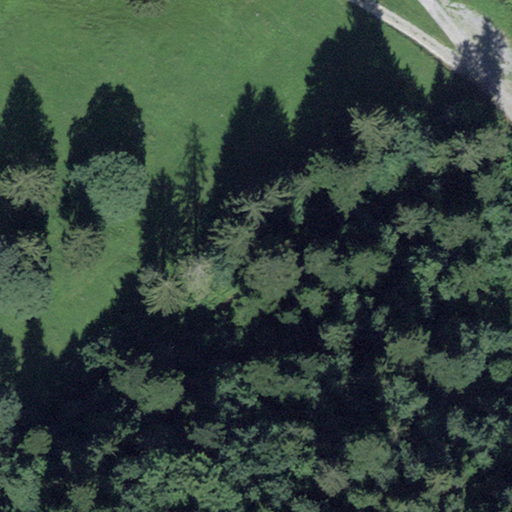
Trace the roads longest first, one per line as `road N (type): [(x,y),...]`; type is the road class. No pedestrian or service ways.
road 1 (track): [(431,0),(511,125)]
road 2 (track): [(359,0),(428,42),(458,75),(475,68)]
